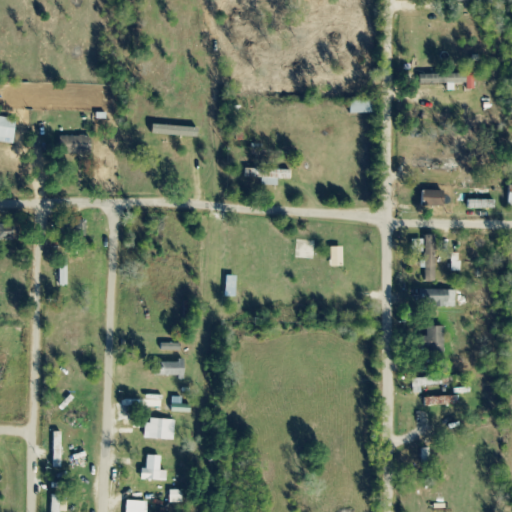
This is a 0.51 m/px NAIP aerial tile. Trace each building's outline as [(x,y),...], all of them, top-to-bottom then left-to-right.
[(372,101),(347,101),(347,113),(372,113),(372,101)] [(420,120),(434,120),(434,101),(420,101),(420,120)] [(0,143),(17,145),(17,120),(0,119),(0,143)] [(93,155),(94,139),(62,138),(61,155),(93,155)] [(458,159),(412,159),(412,168),(458,168),(458,159)] [(260,185),(277,185),(277,180),(289,180),(289,170),(243,170),(243,178),(260,178),(260,185)] [(442,206),(442,191),(420,191),(420,206),(442,206)] [(423,282),(434,282),(434,235),(423,235),(423,282)] [(71,270),(63,270),(62,287),(71,288),(71,270)] [(417,290),(417,306),(454,306),(454,290),(417,290)] [(423,326),(423,357),(442,357),(442,326),(423,326)] [(146,441),(176,441),(176,422),(147,421),(146,441)] [(65,434),(56,434),(54,469),(64,469),(65,434)] [(164,458),(150,457),(149,470),(145,470),(145,482),(170,483),(170,473),(163,472),(164,458)] [(62,511),(63,497),(52,497),(51,511),(62,511)]
